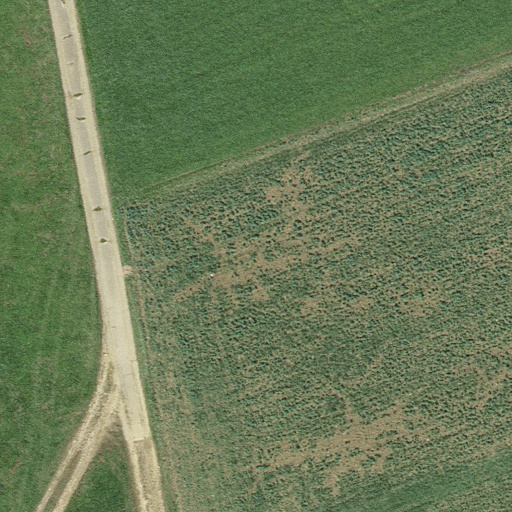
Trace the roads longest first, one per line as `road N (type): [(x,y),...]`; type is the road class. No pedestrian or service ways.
road 1 (track): [(128,367),(59,0)]
road 2 (track): [(156,511),(128,367),(53,511)]
